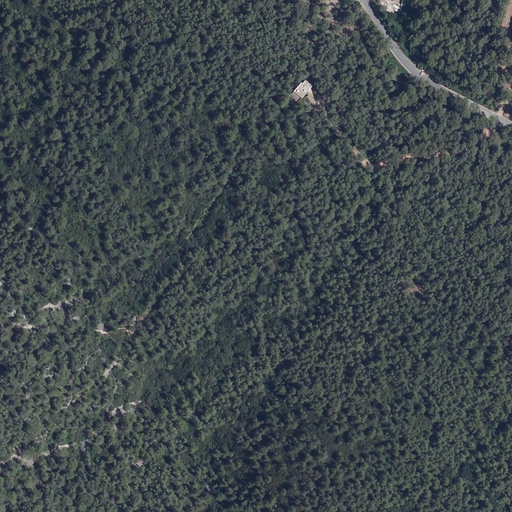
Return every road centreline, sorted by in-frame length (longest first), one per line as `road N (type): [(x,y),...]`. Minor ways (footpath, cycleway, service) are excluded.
road 1 (track): [(500,119),(465,150),(369,163),(308,97)]
road 2 (tertiary): [(362,0),(415,72),(511,125)]
